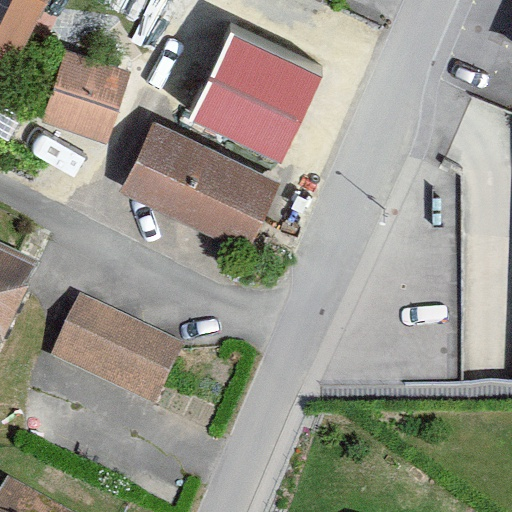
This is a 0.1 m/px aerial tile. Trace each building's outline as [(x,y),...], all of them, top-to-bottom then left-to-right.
[(47,0),(0,0),(0,70),(10,76),(47,0)] [(511,2),(494,47),(511,55),(511,2)] [(327,69),(232,21),(181,120),(277,168),(327,69)] [(127,71),(58,50),(38,113),(105,137),(127,71)] [(282,189),(153,127),(127,185),(247,249),(282,189)] [(0,349),(42,263),(0,244),(0,349)] [(178,349),(62,299),(35,358),(147,412),(178,349)] [(1,511),(53,511),(14,493),(1,511)]
